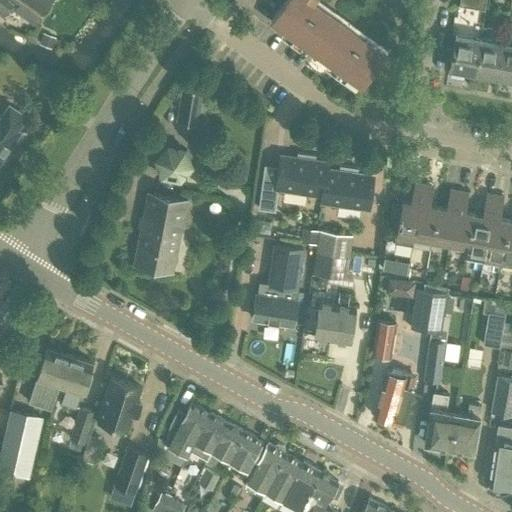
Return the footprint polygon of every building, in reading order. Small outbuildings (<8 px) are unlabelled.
[(34,22),(50,0),(0,0),(0,11),(4,14),(10,5),(34,22)] [(285,0),(270,20),(362,86),(385,54),(310,0),(285,0)] [(485,10),(486,0),(460,0),(459,6),(485,10)] [(52,47),(55,38),(56,37),(43,31),(38,43),(51,48),(52,47)] [(474,73),(480,39),(455,34),(449,69),(474,73)] [(498,78),(503,43),(480,39),(474,73),(498,78)] [(511,80),(511,44),(503,43),(498,78),(511,80)] [(200,104),(204,79),(185,75),(177,121),(196,124),(200,104)] [(0,160),(20,132),(17,130),(26,116),(9,105),(0,118),(0,160)] [(193,167),(187,148),(167,143),(153,158),(159,177),(179,182),(193,167)] [(325,181),(327,168),(328,161),(315,159),(315,154),(297,152),(296,157),(281,154),(277,178),(263,176),(258,208),(274,210),(277,188),(322,195),(324,181),(325,181)] [(339,170),(327,168),(325,181),(324,181),(322,195),(321,201),(368,208),(373,174),(357,172),(358,167),(339,165),(339,170)] [(412,244),(414,236),(423,183),(414,182),(410,201),(401,199),(395,233),(396,233),(395,241),(412,244)] [(429,204),(433,185),(423,183),(414,236),(431,240),(438,206),(429,204)] [(449,243),(459,190),(449,188),(446,207),(438,206),(431,240),(449,243)] [(465,211),(468,192),(459,190),(449,243),(466,246),(467,246),(473,212),(465,211)] [(173,270),(187,199),(147,191),(133,263),(173,270)] [(483,257),(495,194),(486,192),(482,214),(473,212),(467,246),(466,246),(465,254),(483,257)] [(499,217),(503,196),(495,194),(483,257),(501,260),(509,219),(499,217)] [(511,262),(511,219),(509,219),(501,260),(511,262)] [(320,230),(317,246),(349,251),(351,235),(320,230)] [(296,299),(303,248),(274,243),(268,282),(259,281),(258,294),(257,294),(253,318),(293,323),(296,300),(296,299)] [(345,278),(349,251),(317,246),(313,273),(345,278)] [(385,256),(384,268),(408,271),(409,260),(385,256)] [(413,298),(415,283),(388,279),(386,294),(413,298)] [(430,330),(430,335),(439,334),(446,292),(416,288),(410,327),(430,330)] [(355,306),(347,304),(349,294),(338,293),(337,303),(320,300),(314,335),(350,341),(355,306)] [(498,363),(504,321),(506,303),(495,299),(485,297),(482,313),(487,313),(482,344),(499,347),(497,363),(498,363)] [(251,319),(250,332),(263,333),(264,320),(251,319)] [(395,323),(377,320),(372,354),(390,357),(395,323)] [(511,350),(510,350),(511,340),(511,322),(504,321),(498,363),(511,365),(511,350)] [(278,336),(279,324),(265,324),(264,335),(278,336)] [(445,341),(429,339),(424,379),(439,381),(445,341)] [(58,386),(68,352),(47,345),(42,360),(37,358),(33,372),(37,373),(37,375),(29,401),(51,408),(58,386)] [(86,375),(91,360),(68,352),(58,386),(65,389),(61,401),(76,405),(82,388),(87,390),(91,376),(86,375)] [(404,423),(413,391),(418,375),(393,368),(389,371),(386,370),(383,382),(373,415),(393,420),(404,423)] [(511,377),(496,375),(490,410),(511,413),(511,377)] [(121,427),(127,429),(132,413),(135,414),(140,401),(137,400),(141,386),(110,377),(97,419),(103,421),(103,426),(106,429),(114,431),(118,430),(121,427)] [(446,410),(448,394),(433,392),(430,408),(424,443),(449,447),(455,412),(446,410)] [(193,440),(208,411),(190,402),(190,403),(185,413),(178,409),(171,423),(165,443),(186,454),(194,440),(193,440)] [(479,416),(481,404),(469,402),(467,413),(455,412),(449,447),(474,451),(480,416),(479,416)] [(80,406),(70,437),(84,441),(94,411),(80,406)] [(0,468),(29,475),(42,416),(11,409),(0,456),(0,468)] [(207,458),(226,421),(208,411),(193,440),(194,440),(203,445),(198,453),(207,458)] [(228,458),(243,430),(226,421),(207,458),(205,462),(213,466),(219,453),(228,458)] [(509,490),(510,485),(511,471),(511,426),(498,424),(488,487),(496,492),(500,492),(509,490)] [(262,441),(262,440),(243,430),(228,458),(247,468),(261,440),(262,441)] [(275,443),(273,446),(267,442),(247,479),(265,489),(285,452),(284,452),(285,449),(284,446),(278,442),(275,443)] [(134,491),(148,453),(127,446),(114,484),(134,491)] [(283,499),(301,461),(285,452),(265,489),(283,499)] [(300,508),(320,471),(319,470),(320,469),(303,460),(302,462),(301,461),(283,499),(300,508)] [(211,489),(218,475),(205,468),(198,482),(211,489)] [(330,511),(324,508),(329,499),(328,499),(338,481),(320,471),(300,508),(297,511),(330,511)] [(234,495),(239,487),(234,484),(230,492),(234,495)] [(167,510),(173,498),(161,491),(151,511),(153,511),(166,511),(167,510)] [(394,511),(395,511),(369,497),(360,511),(394,511)] [(170,511),(180,511),(184,504),(173,498),(167,510),(170,511)]
